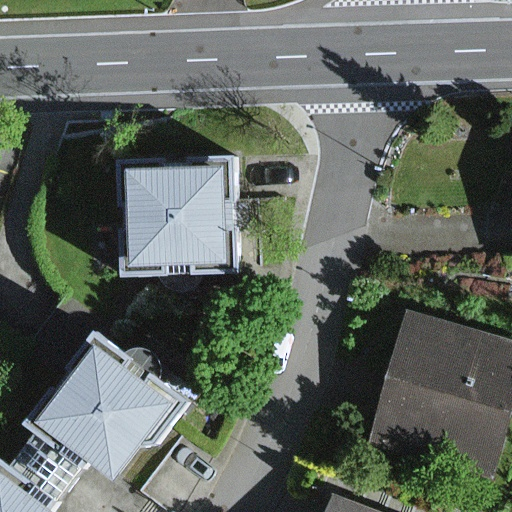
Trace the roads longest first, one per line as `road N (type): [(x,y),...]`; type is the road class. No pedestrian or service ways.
road 1 (residential): [(236,511),(302,370),(372,60)]
road 2 (tertiary): [(0,70),(372,60)]
road 3 (tertiary): [(372,60),(511,55)]
